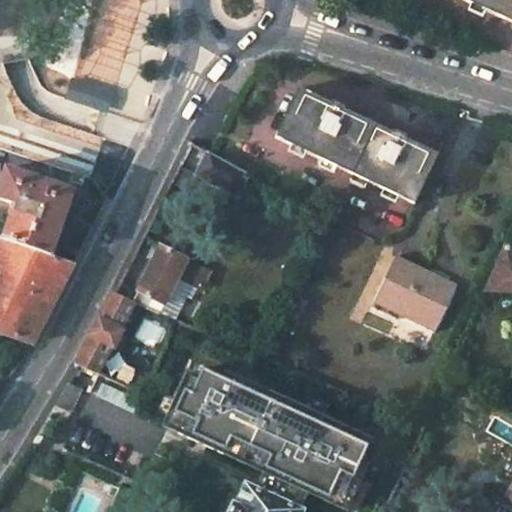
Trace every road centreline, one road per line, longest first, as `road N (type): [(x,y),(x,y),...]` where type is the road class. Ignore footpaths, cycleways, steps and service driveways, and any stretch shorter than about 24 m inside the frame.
road 1 (primary): [(0,445),(141,181)]
road 2 (residential): [(511,90),(273,21)]
road 3 (primary): [(141,181),(193,80),(223,41)]
road 4 (residential): [(141,181),(0,130)]
